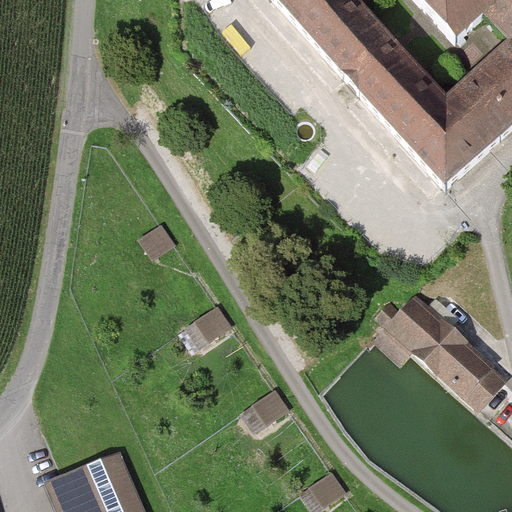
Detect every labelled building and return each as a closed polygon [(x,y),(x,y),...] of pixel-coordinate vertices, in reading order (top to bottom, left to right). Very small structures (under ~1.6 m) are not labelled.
[(511,135),(511,0),(261,0),(447,196),(511,135)] [(155,265),(175,252),(162,232),(142,245),(155,265)] [(478,417),(507,384),(413,303),(385,336),(478,417)] [(198,355),(232,333),(219,313),(185,335),(198,355)] [(256,439),(290,417),(277,397),(243,419),(256,439)] [(139,511),(118,461),(48,491),(57,511),(139,511)] [(308,511),(328,511),(348,500),(335,480),(301,502),(308,511)]
